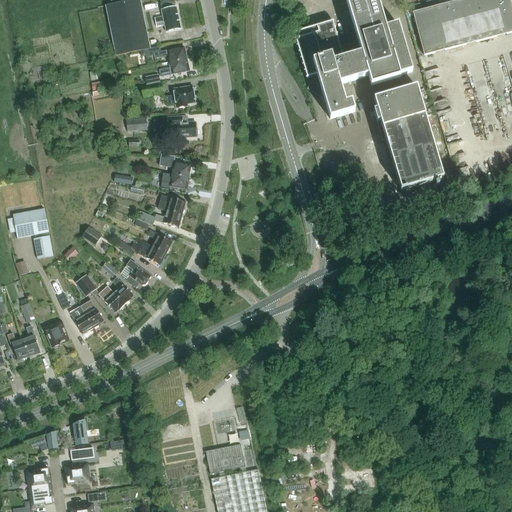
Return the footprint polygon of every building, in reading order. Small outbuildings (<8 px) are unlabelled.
[(116,57),(151,49),(140,0),(135,0),(105,6),(116,57)] [(373,85),(412,73),(399,26),(385,31),(376,0),(348,0),(364,54),(344,59),(333,22),(294,33),(307,78),(317,75),(330,120),(355,113),(352,102),(345,104),(340,85),(370,77),(373,85)] [(511,33),(511,7),(510,0),(467,0),(415,13),(426,56),(511,33)] [(166,32),(180,29),(176,8),(161,11),(163,17),(154,19),(156,28),(165,26),(166,32)] [(169,64),(187,60),(184,48),(162,53),(160,47),(141,52),(142,57),(147,56),(148,58),(154,56),(155,59),(161,58),(167,57),(169,64)] [(189,71),(187,60),(169,64),(170,69),(159,70),(161,77),(189,71)] [(160,83),(159,75),(145,78),(146,86),(160,83)] [(100,82),(91,84),(92,91),(101,89),(100,82)] [(163,95),(161,85),(141,89),(143,98),(163,95)] [(175,106),(195,103),(192,87),(173,90),(174,95),(166,96),(167,105),(175,105),(175,106)] [(401,192),(443,179),(416,88),(374,101),(377,111),(373,112),(377,124),(380,123),(401,192)] [(196,123),(180,124),(180,117),(167,117),(167,127),(177,126),(177,138),(196,137),(196,123)] [(147,131),(146,119),(126,121),(127,133),(147,131)] [(161,155),(159,167),(172,168),(171,175),(189,178),(189,177),(191,166),(174,163),(175,157),(161,155)] [(162,182),(161,188),(169,190),(170,187),(187,190),(189,178),(171,175),(163,174),(162,182)] [(115,175),(114,183),(132,186),(133,178),(115,175)] [(131,186),(130,192),(142,194),(144,188),(131,186)] [(162,196),(158,208),(166,210),(181,214),(184,202),(162,196)] [(17,239),(35,236),(35,239),(34,240),(37,260),(53,257),(45,209),(13,215),(17,239)] [(140,212),(137,220),(138,220),(150,225),(153,227),(155,221),(177,228),(181,214),(166,210),(166,211),(164,217),(156,215),(155,218),(140,212)] [(98,211),(95,217),(101,220),(104,214),(98,211)] [(148,231),(150,225),(138,220),(135,226),(148,231)] [(95,247),(102,237),(90,228),(82,238),(95,247)] [(150,231),(147,236),(155,240),(151,247),(165,254),(171,242),(150,231)] [(132,257),(136,252),(118,240),(115,245),(132,257)] [(140,249),(138,254),(159,265),(165,254),(151,247),(144,243),(140,249)] [(75,246),(66,255),(72,262),(82,253),(75,246)] [(144,287),(152,277),(131,262),(128,267),(133,271),(129,276),(144,287)] [(113,278),(118,273),(107,263),(102,268),(113,278)] [(117,278),(112,282),(118,288),(114,293),(126,305),(130,301),(129,300),(133,296),(117,278)] [(86,297),(96,290),(89,280),(79,288),(86,297)] [(108,287),(98,295),(114,313),(118,310),(119,311),(126,305),(114,293),(108,287)] [(64,311),(71,308),(62,289),(55,293),(64,311)] [(91,301),(80,307),(84,314),(93,328),(104,322),(91,301)] [(35,321),(29,304),(21,307),(27,325),(35,321)] [(75,310),(69,314),(82,335),(93,329),(84,314),(79,318),(75,310)] [(62,345),(69,342),(61,321),(44,328),(52,349),(62,345)] [(28,358),(40,353),(30,327),(26,328),(29,337),(22,340),(28,358)] [(326,344),(338,338),(335,330),(323,335),(326,344)] [(18,361),(28,358),(22,340),(16,343),(13,334),(9,336),(18,361)] [(88,445),(85,420),(72,425),(75,447),(88,445)] [(58,449),(56,432),(46,436),(48,450),(58,449)] [(44,438),(38,440),(42,452),(48,450),(44,438)] [(210,475),(245,468),(240,445),(205,452),(210,475)] [(73,466),(65,467),(68,486),(89,483),(86,460),(94,458),(93,449),(71,452),(73,466)] [(48,470),(27,472),(29,491),(51,488),(48,470)] [(267,511),(259,471),(211,481),(217,511),(267,511)] [(51,488),(29,491),(32,509),(53,506),(51,488)] [(98,501),(97,494),(88,495),(89,502),(98,501)]
